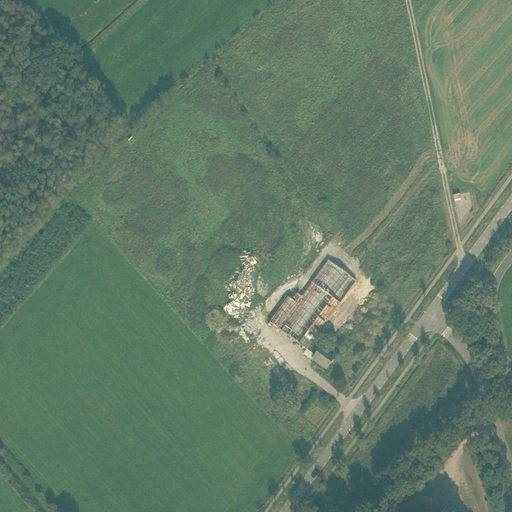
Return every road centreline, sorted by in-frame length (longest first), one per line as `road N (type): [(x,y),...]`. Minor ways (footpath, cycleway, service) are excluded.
road 1 (track): [(470,278),(457,249),(406,0)]
road 2 (unclassified): [(286,511),(427,319)]
road 3 (unclassified): [(511,477),(469,356),(427,319)]
road 4 (unclassified): [(427,319),(511,203)]
